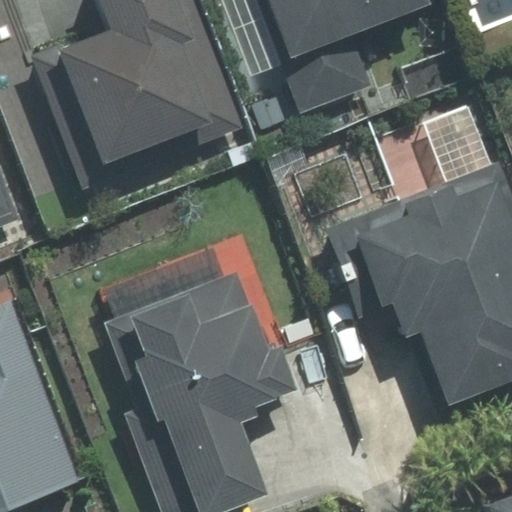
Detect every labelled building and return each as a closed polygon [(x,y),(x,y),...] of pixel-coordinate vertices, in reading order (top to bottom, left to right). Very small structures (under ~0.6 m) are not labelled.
[(84,42),(22,67),(71,190),(195,141),(163,61),(178,55),(156,0),(67,0),(84,42)] [(196,0),(238,109),(276,95),(284,116),(362,86),(345,44),(413,17),(406,0),(196,0)] [(511,278),(470,175),(307,240),(323,280),(344,271),(378,355),(405,344),(434,416),(511,384),(511,278)] [(224,283),(92,340),(128,423),(112,430),(148,511),(230,511),(248,504),(218,434),(278,408),(224,283)] [(0,511),(12,511),(70,488),(0,317),(0,511)] [(511,511),(511,492),(461,511),(511,511)]
